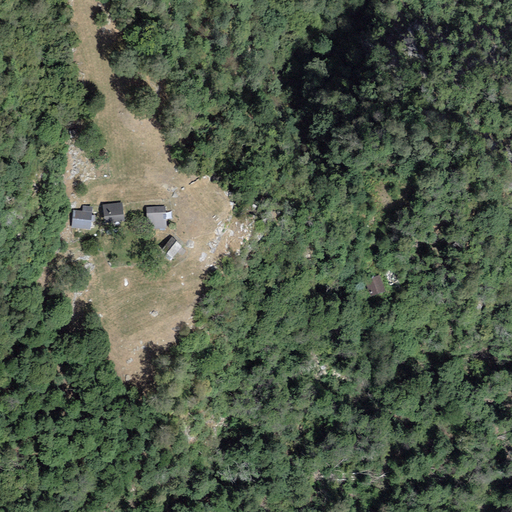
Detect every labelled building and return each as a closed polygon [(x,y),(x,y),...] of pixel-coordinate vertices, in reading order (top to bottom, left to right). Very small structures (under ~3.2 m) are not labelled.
[(101,203),(103,226),(125,224),(122,200),(101,203)] [(146,207),(148,230),(170,228),(167,204),(146,207)] [(73,205),(71,229),(91,232),(93,208),(73,205)] [(161,251),(172,261),(182,247),(172,238),(161,251)] [(368,297),(385,293),(380,275),(366,282),(368,297)]
